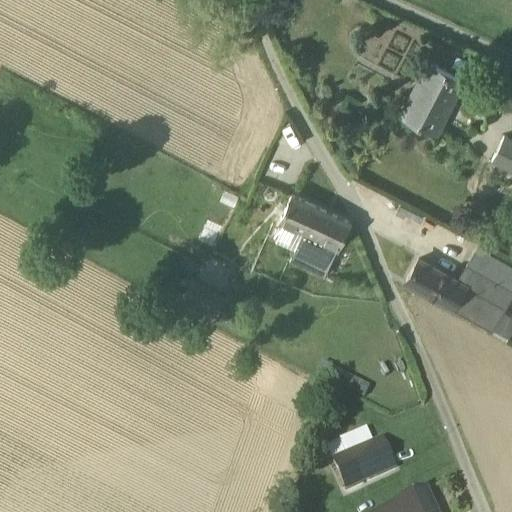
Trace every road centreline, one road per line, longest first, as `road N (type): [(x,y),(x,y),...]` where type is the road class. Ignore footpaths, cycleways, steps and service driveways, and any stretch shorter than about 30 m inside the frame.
road 1 (unclassified): [(486,511),(348,196),(251,0)]
road 2 (unclassified): [(511,60),(377,0)]
